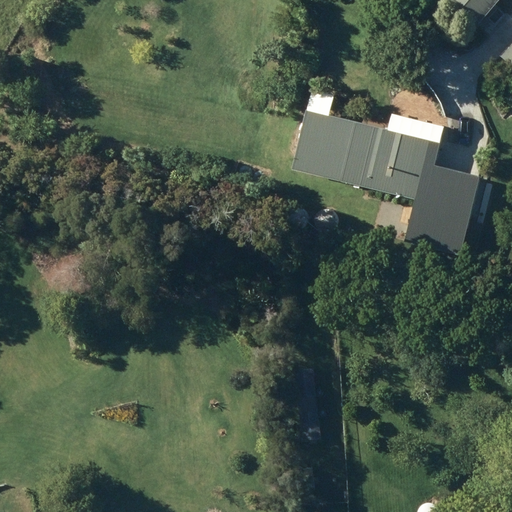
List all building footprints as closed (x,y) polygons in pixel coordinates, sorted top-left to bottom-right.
[(446,0),(474,23),(493,0),(446,0)] [(511,37),(498,53),(511,65),(511,37)] [(475,175),(431,164),(441,124),(387,111),(383,126),(325,113),(330,91),(306,86),(287,169),(411,197),(401,240),(457,253),(475,175)] [(312,367),(293,369),(296,397),(314,395),(312,367)] [(298,411),(301,439),(320,437),(317,409),(298,411)] [(294,468),(296,495),(313,493),(311,467),(294,468)]
